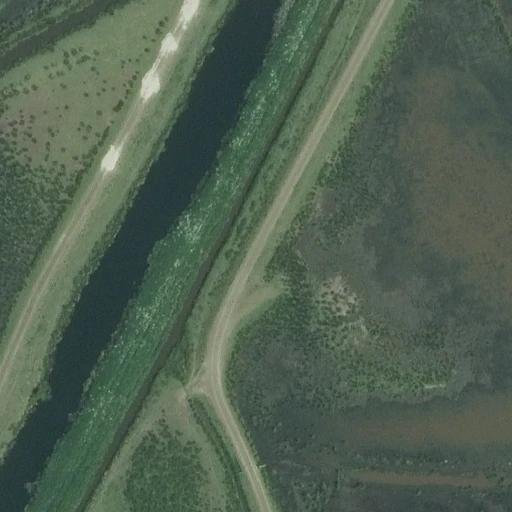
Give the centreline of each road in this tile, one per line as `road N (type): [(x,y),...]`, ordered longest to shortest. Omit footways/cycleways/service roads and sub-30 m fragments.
road 1 (track): [(319,0),(57,511)]
road 2 (track): [(267,511),(224,415),(215,352),(233,298),(389,0)]
road 3 (track): [(0,376),(190,0)]
